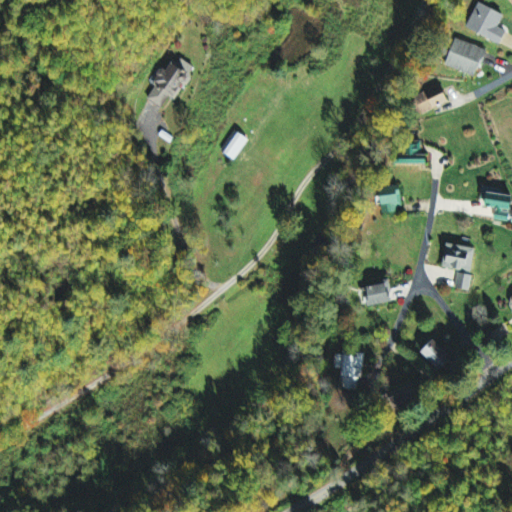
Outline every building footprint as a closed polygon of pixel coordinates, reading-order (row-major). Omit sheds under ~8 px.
[(469,30),(504,45),(509,32),(501,29),(507,15),(480,3),(469,30)] [(479,79),(490,51),(459,39),(448,67),(479,79)] [(148,100),(165,110),(172,98),(177,101),(196,67),(183,60),(181,64),(175,60),(168,71),(165,70),(148,100)] [(419,97),(425,114),(451,104),(445,87),(419,97)] [(238,161),(250,139),(235,131),(223,152),(238,161)] [(385,189),(386,212),(405,211),(404,188),(385,189)] [(511,223),(511,195),(490,193),(489,207),(498,208),(497,222),(511,223)] [(446,270),(475,273),(478,249),(449,245),(446,270)] [(457,289),(472,292),(475,276),(460,273),(457,289)] [(366,288),(371,309),(396,303),(392,283),(366,288)] [(453,360),(436,341),(423,353),(440,372),(453,360)] [(337,355),(335,369),(343,370),(341,389),(361,392),(365,354),(358,353),(357,357),(337,355)]
